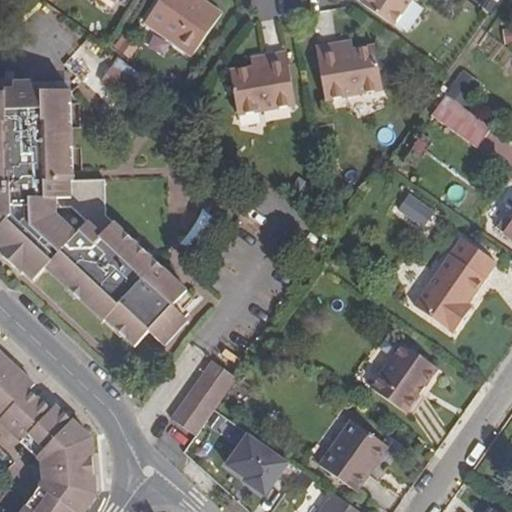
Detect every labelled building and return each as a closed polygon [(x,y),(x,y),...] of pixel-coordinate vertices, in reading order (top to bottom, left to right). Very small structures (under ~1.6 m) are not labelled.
[(194,0),(165,0),(149,25),(196,58),(226,15),(204,0),(197,0),(197,2),(194,0)] [(370,0),(366,7),(395,27),(414,0),(370,0)] [(66,62),(80,43),(46,17),(32,36),(66,62)] [(342,53),(355,50),(353,42),(341,45),(342,53)] [(342,53),(341,45),(317,49),(328,101),(384,90),(375,46),(355,50),(342,53)] [(265,67),(253,69),(231,73),(239,117),(297,106),(287,54),(264,59),(265,67)] [(265,67),(264,59),(251,61),(253,69),(265,67)] [(126,240),(126,230),(109,214),(109,180),(75,181),(75,172),(71,172),(70,148),(74,148),(74,126),(70,126),(69,103),(73,103),(72,90),(43,91),(43,88),(34,88),(34,81),(16,81),(16,88),(7,88),(7,92),(0,92),(0,241),(2,243),(6,240),(24,257),(21,260),(37,276),(45,268),(103,321),(105,319),(134,346),(149,330),(164,345),(189,320),(186,317),(190,313),(186,309),(197,298),(164,267),(155,268),(154,268),(154,258),(149,253),(140,254),(140,244),(135,239),(126,240)] [(490,128),(450,100),(435,121),(475,150),(490,128)] [(420,233),(436,216),(408,192),(393,209),(420,233)] [(511,221),(511,223),(506,219),(498,230),(511,240),(511,221)] [(135,239),(126,230),(126,240),(135,239)] [(458,314),(465,303),(494,263),(461,239),(413,306),(452,334),(464,318),(458,314)] [(33,279),(37,276),(21,260),(24,257),(6,240),(2,243),(0,241),(0,252),(22,272),(24,270),(33,279)] [(149,253),(140,244),(140,254),(149,253)] [(164,267),(154,258),(154,268),(155,268),(164,267)] [(458,314),(464,318),(471,308),(465,303),(458,314)] [(422,385),(426,388),(437,372),(404,347),(380,381),(414,405),(420,397),(417,394),(422,385)] [(81,452),(92,450),(90,436),(55,404),(50,409),(28,389),(32,384),(0,354),(0,411),(1,411),(28,436),(22,443),(43,463),(43,466),(56,464),(57,477),(45,478),(45,482),(29,505),(36,510),(34,511),(85,511),(96,497),(97,491),(96,479),(84,480),(83,473),(88,472),(86,460),(82,461),(81,452)] [(214,411),(238,377),(215,359),(173,418),(196,436),(214,411)] [(414,405),(380,381),(372,391),(406,416),(414,405)] [(417,394),(420,397),(426,388),(422,385),(417,394)] [(0,411),(0,422),(22,443),(28,436),(1,411),(0,411)] [(213,414),(205,426),(215,433),(224,422),(213,414)] [(387,448),(350,422),(319,466),(355,492),(367,475),(363,472),(370,464),(373,466),(387,448)] [(288,468),(244,437),(221,469),(241,483),(239,486),(263,503),(288,468)] [(96,479),(92,450),(81,452),(82,461),(86,460),(88,472),(83,473),(84,480),(96,479)] [(43,466),(45,478),(57,477),(56,464),(43,466)] [(322,511),(356,511),(327,490),(322,496),(330,502),(322,511)]
